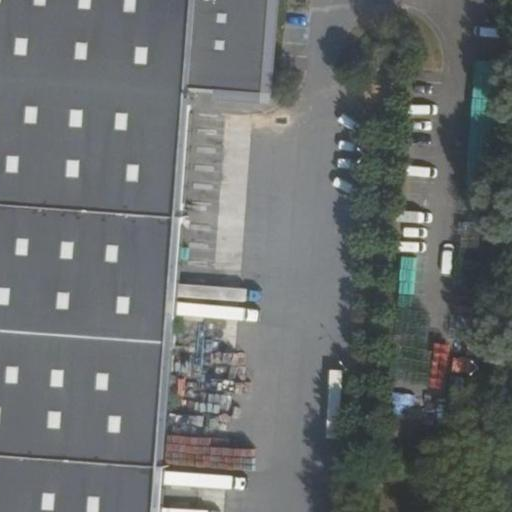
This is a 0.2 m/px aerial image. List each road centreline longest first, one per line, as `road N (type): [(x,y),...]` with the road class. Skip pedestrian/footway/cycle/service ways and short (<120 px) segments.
road 1 (unknown): [(328,0),(301,511)]
road 2 (unknown): [(471,0),(436,290)]
